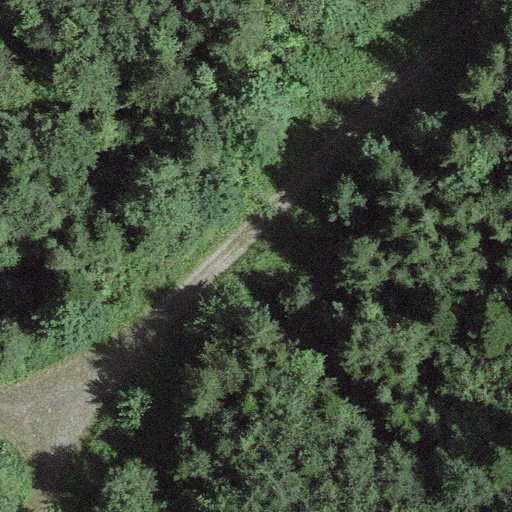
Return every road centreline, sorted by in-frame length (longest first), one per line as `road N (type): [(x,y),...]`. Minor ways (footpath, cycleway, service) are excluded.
road 1 (track): [(492,0),(77,398),(0,417)]
road 2 (track): [(77,398),(34,511)]
